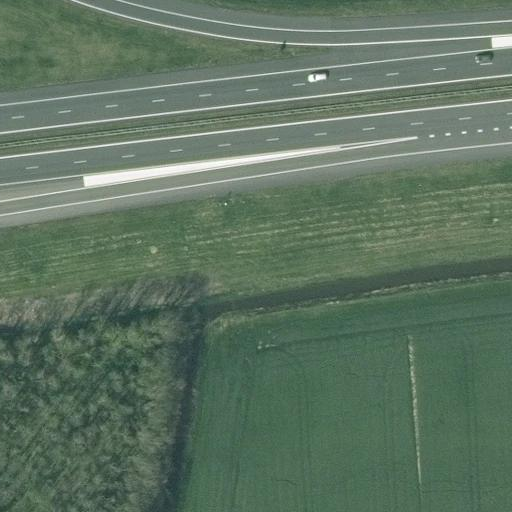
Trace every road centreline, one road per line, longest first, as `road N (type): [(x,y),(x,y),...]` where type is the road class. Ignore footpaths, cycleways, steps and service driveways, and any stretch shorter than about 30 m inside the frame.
road 1 (motorway): [(511,63),(0,121)]
road 2 (motorway): [(0,208),(244,172),(415,124)]
road 3 (motorway): [(511,27),(284,36),(95,0)]
road 4 (motorway): [(0,172),(415,124)]
